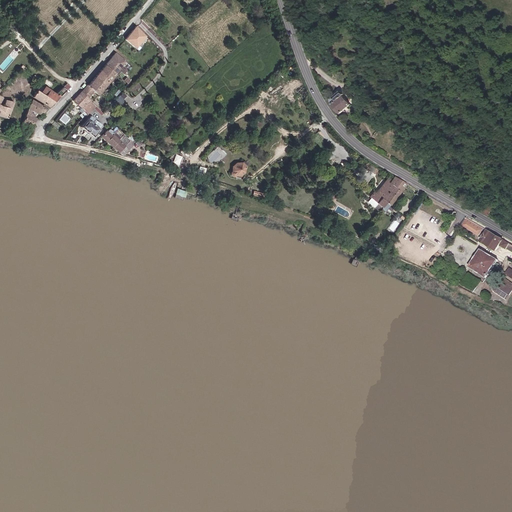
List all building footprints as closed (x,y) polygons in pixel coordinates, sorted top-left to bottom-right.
[(149,37),(137,26),(125,39),(137,50),(149,37)] [(97,106),(89,98),(90,97),(95,92),(99,95),(127,63),(116,53),(99,72),(88,85),(88,84),(74,100),(90,114),(97,106)] [(359,81),(355,79),(350,87),(354,89),(359,81)] [(72,86),(68,82),(56,93),(45,86),(40,94),(54,102),(72,86)] [(49,107),(54,102),(40,94),(36,91),(32,97),(49,107)] [(118,105),(128,96),(124,92),(114,100),(118,105)] [(332,97),(333,98),(329,102),(340,114),(351,105),(342,96),(344,95),(340,92),(339,93),(338,93),(332,97)] [(0,96),(0,116),(8,119),(14,103),(6,101),(3,107),(0,106),(0,103),(2,98),(0,96)] [(9,120),(31,126),(44,107),(17,100),(9,120)] [(66,123),(71,117),(64,112),(60,119),(66,123)] [(103,125),(92,116),(88,120),(81,127),(92,138),(99,130),(98,130),(103,125)] [(125,155),(139,139),(134,134),(129,139),(115,127),(109,133),(106,130),(100,137),(119,153),(120,152),(122,153),(121,154),(125,155)] [(216,148),(206,156),(211,162),(221,154),(216,148)] [(172,162),(179,165),(183,156),(176,153),(172,162)] [(242,162),(237,162),(233,166),(233,172),(236,176),(243,176),(246,173),(246,166),(242,162)] [(204,176),(207,168),(200,165),(197,174),(204,176)] [(376,194),(374,193),(370,198),(382,208),(383,207),(388,210),(407,185),(395,176),(392,181),(388,178),(376,194)] [(480,212),(489,216),(493,209),(484,205),(480,212)] [(504,239),(466,218),(462,225),(478,235),(480,232),(484,234),(481,240),(498,250),(504,239)] [(511,244),(505,240),(502,246),(511,251),(511,244)] [(498,260),(481,250),(470,268),(486,279),(498,260)] [(511,283),(503,278),(497,287),(510,296),(511,293),(511,283)]
